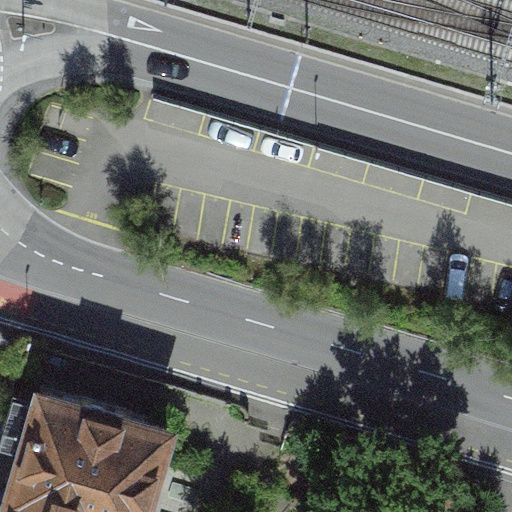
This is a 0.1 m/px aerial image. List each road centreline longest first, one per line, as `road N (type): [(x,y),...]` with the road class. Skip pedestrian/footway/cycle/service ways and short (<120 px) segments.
road 1 (residential): [(511,402),(84,271),(0,225)]
road 2 (primary): [(511,160),(113,38),(21,27),(0,32)]
